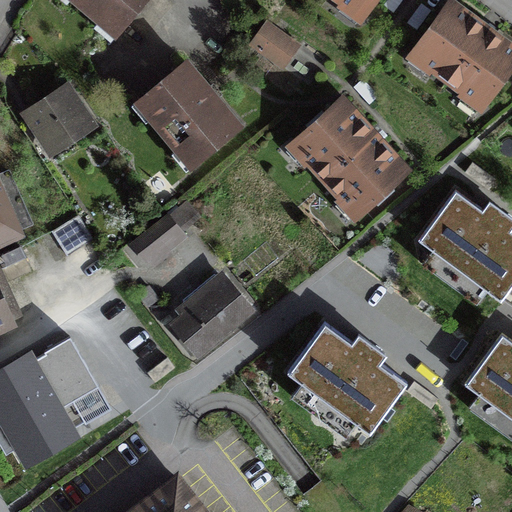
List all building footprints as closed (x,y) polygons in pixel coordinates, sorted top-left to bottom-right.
[(148,0),(64,0),(115,41),(148,0)] [(375,0),(330,0),(359,21),(375,0)] [(511,71),(511,54),(449,10),(407,67),(428,82),(434,74),(462,95),(456,103),(478,119),(511,71)] [(277,73),(292,51),(262,31),(246,53),(277,73)] [(240,132),(188,71),(140,112),(192,172),(240,132)] [(363,77),(355,85),(371,101),(379,93),(363,77)] [(93,133),(65,90),(22,118),(50,161),(93,133)] [(416,178),(350,106),(299,151),(364,224),(416,178)] [(140,177),(148,171),(141,162),(133,168),(140,177)] [(0,177),(0,176),(0,256),(30,244),(0,177)] [(455,189),(418,239),(501,300),(511,284),(511,230),(509,228),(506,232),(482,214),(484,210),(455,189)] [(192,221),(180,208),(171,216),(182,230),(192,221)] [(76,219),(50,235),(64,258),(90,242),(76,219)] [(144,268),(178,243),(161,221),(127,246),(144,268)] [(0,277),(0,342),(25,331),(0,277)] [(197,363),(251,318),(219,278),(174,316),(179,322),(169,330),(197,363)] [(287,371),(370,432),(407,381),(378,360),(375,364),(351,346),(353,342),(324,321),(287,371)] [(511,339),(502,332),(465,383),(511,417),(511,339)] [(0,367),(0,415),(27,462),(77,433),(73,426),(110,406),(70,336),(45,350),(46,351),(34,358),(30,350),(0,367)] [(215,511),(182,468),(125,511),(215,511)]
